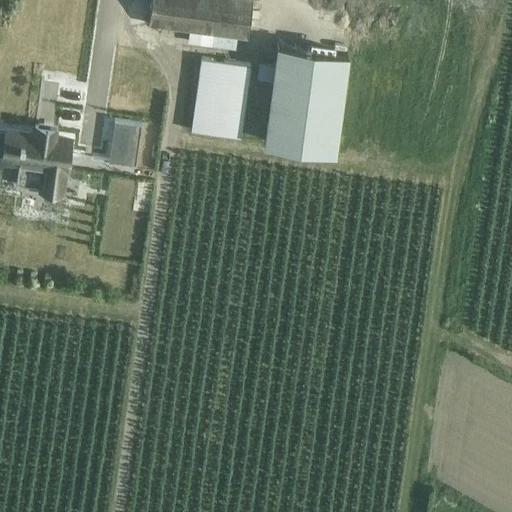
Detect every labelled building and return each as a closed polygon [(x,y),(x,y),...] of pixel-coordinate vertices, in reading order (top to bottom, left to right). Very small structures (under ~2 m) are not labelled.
[(252,0),(151,0),(148,24),(247,38),(252,0)] [(333,151),(347,53),(278,44),(275,65),(259,62),(256,78),(272,80),(264,141),(333,151)] [(201,57),(191,130),(240,136),(250,63),(201,57)] [(36,132),(36,134),(7,130),(6,131),(0,131),(0,132),(0,153),(3,154),(2,160),(31,164),(28,186),(40,187),(40,188),(60,191),(63,168),(65,169),(69,139),(52,137),(52,134),(36,132)] [(112,142),(109,160),(135,164),(137,145),(112,142)] [(80,161),(96,165),(99,153),(83,148),(80,161)]
